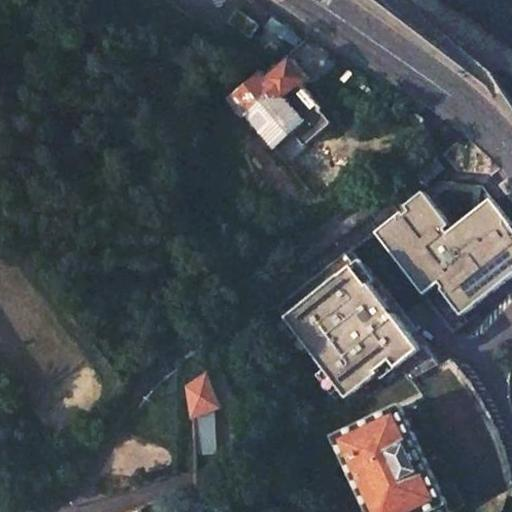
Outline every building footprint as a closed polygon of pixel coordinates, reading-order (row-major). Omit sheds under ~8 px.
[(311,77),(295,58),(281,69),(277,64),(233,99),(247,116),(250,114),(274,146),(296,129),(306,143),(334,120),(324,107),(326,106),(305,81),(311,77)] [(428,195),(377,233),(454,332),(468,321),(463,315),(511,277),(511,222),(495,200),(455,231),(428,195)] [(344,394),(348,399),(380,374),(384,380),(423,349),(348,253),(278,305),(288,320),(280,325),(303,355),(310,349),(326,369),(318,375),(336,398),(344,394)] [(209,374),(192,383),(188,385),(193,414),(218,407),(223,405),(209,374)] [(453,511),(404,403),(334,436),(369,511),(366,511),(453,511)] [(193,414),(195,458),(220,457),(218,407),(193,414)]
